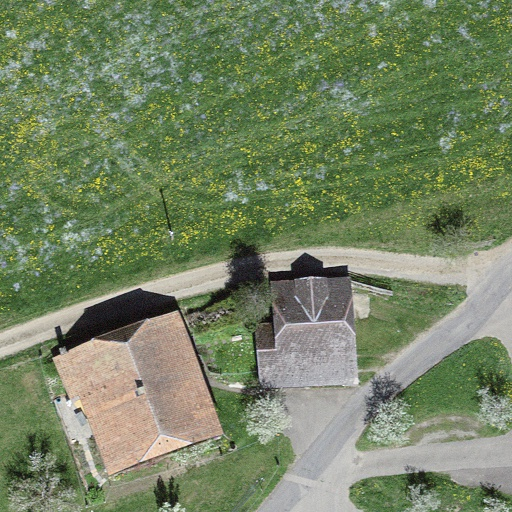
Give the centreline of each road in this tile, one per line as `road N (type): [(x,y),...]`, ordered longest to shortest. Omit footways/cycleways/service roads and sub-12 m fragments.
road 1 (unclassified): [(0,348),(297,257),(502,275)]
road 2 (unclassified): [(277,511),(377,389),(502,275)]
